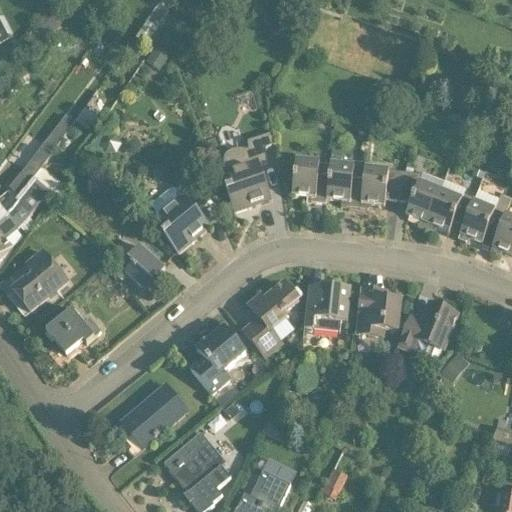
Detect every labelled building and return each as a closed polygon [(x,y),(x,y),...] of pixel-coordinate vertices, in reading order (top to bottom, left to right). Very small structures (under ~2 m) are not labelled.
[(34,182),(56,151),(46,144),(23,173),(10,164),(0,176),(0,185),(9,192),(10,193),(0,201),(0,227),(7,221),(36,184),(34,182)] [(250,152),(248,151),(243,149),(238,148),(233,149),(230,151),(226,154),(224,159),(223,162),(223,165),(224,168),(224,171),(225,174),(231,191),(225,193),(227,198),(234,217),(272,204),(259,167),(266,165),(265,150),(251,154),(250,152)] [(326,208),(326,203),(329,179),(330,168),(295,164),(292,197),(307,199),(306,206),(326,208)] [(330,168),(329,179),(326,203),(341,204),(341,212),(342,212),(342,210),(361,212),(364,183),(363,183),(365,172),(330,168)] [(364,183),(361,212),(368,213),(369,207),(385,209),(385,203),(398,205),(401,176),(365,172),(363,183),(364,183)] [(422,178),(401,176),(398,205),(410,206),(406,219),(420,225),(417,232),(418,232),(419,231),(425,233),(440,195),(419,186),(422,178)] [(4,243),(28,221),(49,194),(36,184),(7,221),(0,227),(0,272),(13,254),(4,243)] [(210,231),(183,198),(176,190),(172,190),(149,209),(157,218),(156,219),(168,233),(161,238),(165,243),(178,258),(210,231)] [(464,229),(473,205),(474,202),(463,197),(461,203),(440,195),(425,233),(432,236),(434,231),(449,236),(453,225),(463,229),(464,229)] [(487,236),(497,240),(505,218),(511,203),(500,199),(494,214),(473,205),(464,229),(463,229),(458,243),(465,246),(467,241),(482,247),(487,236)] [(511,221),(505,218),(497,240),(490,256),(498,259),(500,254),(511,259),(511,221)] [(166,272),(140,250),(128,264),(132,267),(124,277),(141,291),(149,282),(154,286),(166,272)] [(13,295),(30,317),(68,286),(50,264),(49,265),(42,256),(27,268),(34,277),(13,295)] [(243,337),(253,349),(264,362),(281,348),(271,335),(285,323),(282,319),(286,316),(299,305),(284,288),(264,305),(261,301),(249,311),(259,323),(243,337)] [(350,291),(332,289),(323,289),(322,292),(309,291),(306,310),(304,332),(340,336),(341,325),(347,325),(349,311),(350,291)] [(385,296),(373,294),(360,293),(355,338),(383,341),(384,333),(397,335),(398,325),(400,306),(384,304),(385,296)] [(443,355),(450,338),(457,320),(429,309),(421,329),(408,324),(397,351),(411,357),(416,344),(443,355)] [(89,322),(86,325),(82,328),(71,315),(46,335),(66,360),(84,345),(86,348),(101,336),(89,322)] [(245,358),(236,347),(223,332),(196,354),(204,363),(190,374),(211,399),(230,384),(223,376),(245,358)] [(166,390),(145,407),(148,410),(124,430),(143,453),(187,416),(166,390)] [(282,433),(266,425),(260,435),(277,444),(282,433)] [(511,434),(498,432),(492,444),(511,450),(511,434)] [(184,502),(190,509),(191,508),(194,511),(212,511),(214,510),(213,509),(222,501),(217,494),(231,483),(221,471),(226,468),(201,438),(164,469),(188,498),(184,502)] [(341,453),(321,498),(336,504),(356,460),(341,453)] [(263,475),(250,502),(244,511),(237,511),(279,511),(290,489),(263,475)] [(511,511),(511,498),(498,496),(495,511),(511,511)]
